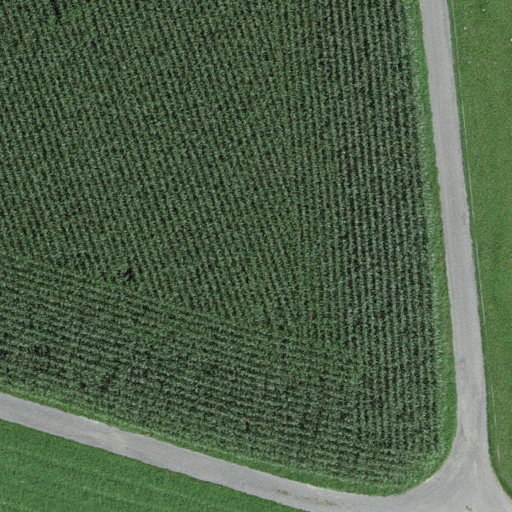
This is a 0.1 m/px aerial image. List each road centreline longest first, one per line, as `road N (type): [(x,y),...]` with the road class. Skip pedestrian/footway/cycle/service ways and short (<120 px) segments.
road 1 (track): [(465,0),(481,168),(484,511)]
road 2 (track): [(454,511),(0,387)]
